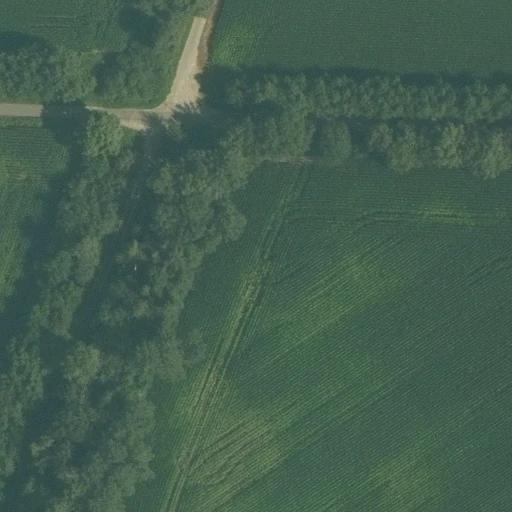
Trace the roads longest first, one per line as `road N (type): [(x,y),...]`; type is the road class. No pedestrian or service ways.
road 1 (track): [(204,0),(11,511)]
road 2 (unclassified): [(511,136),(0,114)]
